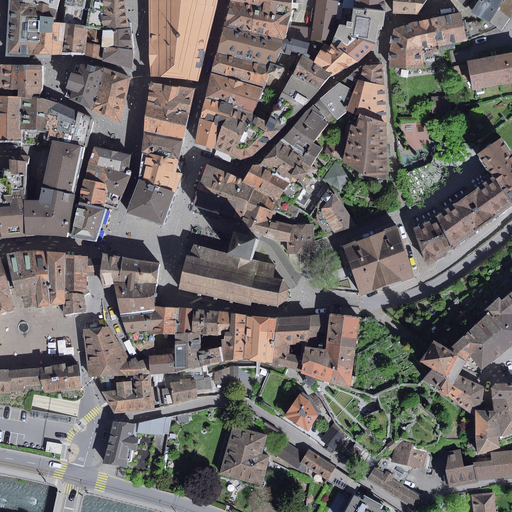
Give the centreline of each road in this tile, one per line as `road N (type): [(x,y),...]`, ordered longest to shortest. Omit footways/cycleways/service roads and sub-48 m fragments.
road 1 (residential): [(410,511),(252,407),(215,401),(94,417)]
road 2 (residential): [(424,277),(404,214),(319,248),(305,292)]
road 3 (residential): [(367,302),(434,286),(511,229)]
road 4 (secondary): [(78,474),(205,511)]
